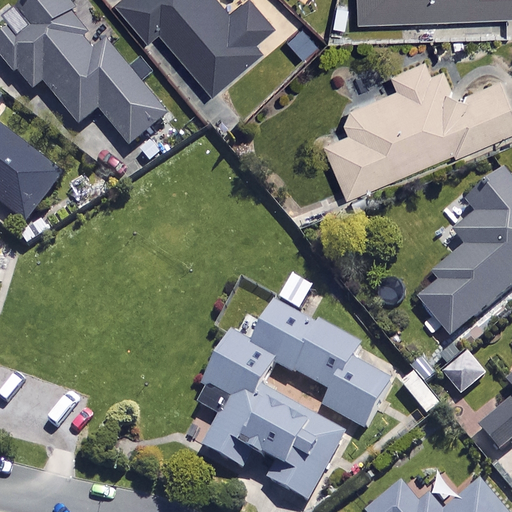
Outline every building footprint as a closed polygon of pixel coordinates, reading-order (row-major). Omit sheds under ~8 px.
[(92,31),(66,0),(33,0),(4,24),(10,31),(0,38),(0,53),(32,94),(44,84),(80,127),(100,111),(130,149),(169,117),(109,45),(97,55),(83,37),(92,31)] [(242,0),(227,14),(214,0),(112,0),(148,40),(156,33),(211,93),(259,49),(255,44),(275,25),(251,0),(242,0)] [(356,0),(357,21),(511,14),(511,9),(511,0),(356,0)] [(325,42),(306,26),(289,47),(308,63),(325,42)] [(429,73),(423,58),(391,72),(397,87),(340,110),(349,131),(323,141),(345,194),(511,125),(511,108),(499,78),(453,97),(442,68),(429,73)] [(0,203),(27,224),(63,176),(0,127),(0,203)] [(511,179),(503,169),(466,200),(478,214),(454,234),(465,247),(434,274),(439,279),(417,298),(451,338),(511,286),(511,179)] [(280,300),(302,312),(314,288),(292,277),(280,300)] [(360,347),(278,304),(266,328),(240,315),(194,404),(219,417),(203,448),(244,469),(253,452),(277,464),(269,481),(311,502),(347,432),(313,415),(309,423),(258,397),(275,363),(331,392),(323,408),(367,431),(392,381),(353,360),(360,347)] [(487,375),(469,353),(444,373),(461,395),(487,375)] [(435,399),(415,375),(403,385),(423,410),(435,399)] [(511,375),(506,381),(511,388),(511,402),(480,428),(501,453),(511,443),(511,375)] [(511,511),(484,480),(445,511),(440,511),(410,476),(367,511),(511,511)]
